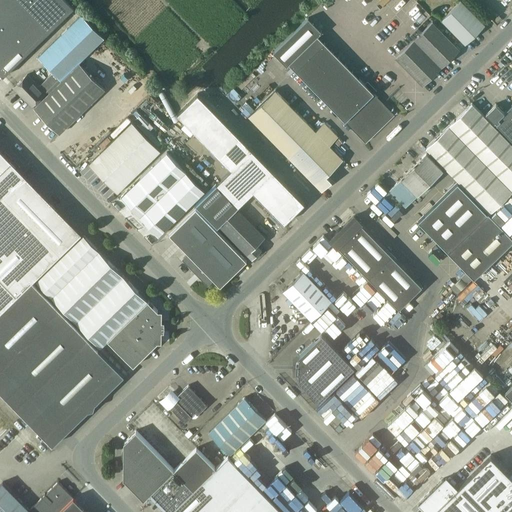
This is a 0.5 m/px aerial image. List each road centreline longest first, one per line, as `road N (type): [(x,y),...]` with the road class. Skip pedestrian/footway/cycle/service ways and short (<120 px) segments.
road 1 (unclassified): [(511,28),(212,322)]
road 2 (unclassified): [(212,322),(0,108)]
road 3 (unclassified): [(212,322),(78,463),(118,511)]
road 4 (unclassified): [(385,511),(212,322)]
